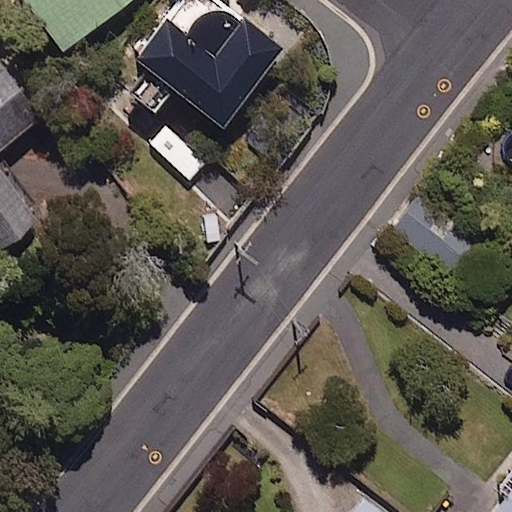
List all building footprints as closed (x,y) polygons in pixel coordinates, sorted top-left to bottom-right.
[(127,0),(14,0),(59,55),(127,0)] [(276,54),(207,0),(176,0),(125,65),(213,134),(276,54)] [(0,150),(35,126),(0,75),(0,248),(31,227),(0,182),(0,150)] [(473,246),(419,200),(392,232),(446,278),(473,246)] [(511,511),(511,479),(486,511),(511,511)] [(381,511),(362,499),(352,511),(381,511)]
